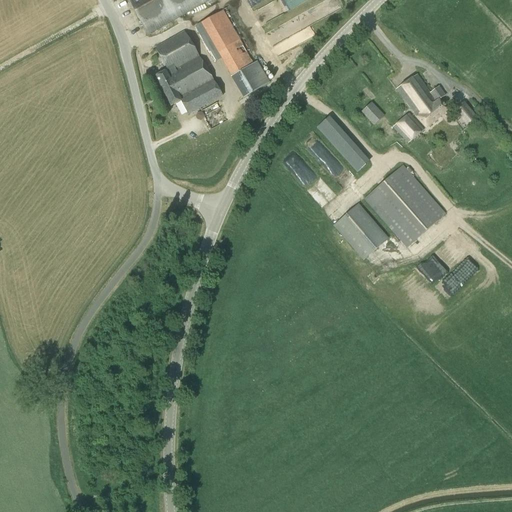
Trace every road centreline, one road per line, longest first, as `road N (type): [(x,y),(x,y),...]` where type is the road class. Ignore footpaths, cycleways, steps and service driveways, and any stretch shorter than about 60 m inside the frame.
road 1 (tertiary): [(169,511),(178,350),(220,210)]
road 2 (tertiary): [(220,210),(264,129),(378,0)]
road 3 (unclassified): [(157,185),(122,44),(102,0)]
